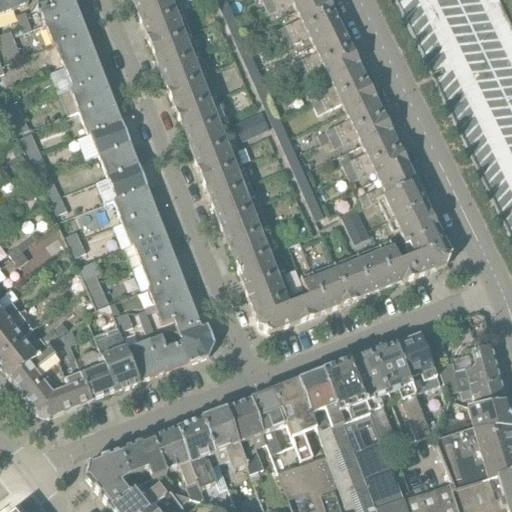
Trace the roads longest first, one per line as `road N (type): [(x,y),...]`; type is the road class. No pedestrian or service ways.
road 1 (residential): [(250,376),(103,0)]
road 2 (residential): [(489,287),(354,0)]
road 3 (residential): [(250,376),(489,287)]
road 4 (residential): [(27,470),(250,376)]
